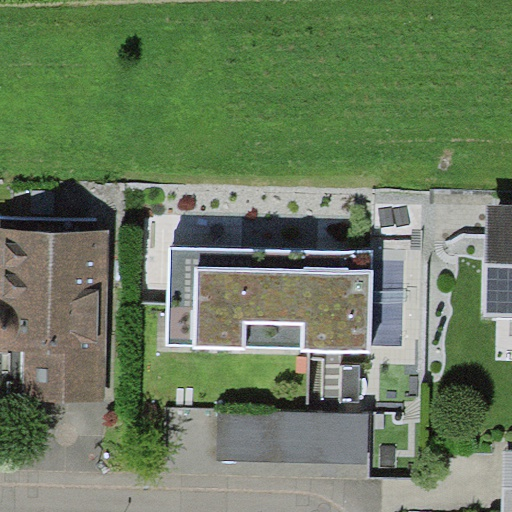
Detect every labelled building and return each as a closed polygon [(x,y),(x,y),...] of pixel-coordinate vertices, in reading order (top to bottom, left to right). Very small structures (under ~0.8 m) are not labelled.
[(511,214),(486,214),(484,318),(511,318),(511,214)] [(102,393),(105,228),(0,225),(0,342),(26,343),(25,392),(102,393)] [(165,242),(162,343),(365,350),(369,249),(165,242)] [(366,414),(212,408),(210,456),(364,462),(366,414)] [(511,511),(511,456),(500,456),(498,511),(511,511)]
